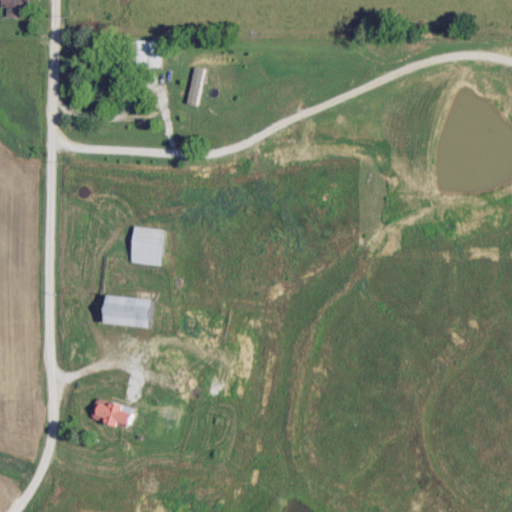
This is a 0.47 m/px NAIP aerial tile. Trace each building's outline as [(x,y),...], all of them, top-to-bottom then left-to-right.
[(2,0),(2,17),(27,17),(27,0),(2,0)] [(160,39),(135,39),(135,66),(160,66),(160,39)] [(117,108),(118,67),(108,67),(108,108),(117,108)] [(223,144),(243,144),(243,121),(223,121),(223,144)] [(131,262),(160,265),(164,228),(135,225),(131,262)] [(108,294),(105,323),(151,327),(153,299),(108,294)] [(214,342),(218,324),(185,317),(181,336),(214,342)] [(88,358),(88,345),(67,345),(67,358),(88,358)] [(155,360),(177,366),(180,354),(158,349),(155,360)] [(194,397),(198,380),(178,376),(174,393),(194,397)] [(225,396),(227,377),(210,376),(208,394),(225,396)] [(134,407),(96,399),(92,419),(130,427),(134,407)]
